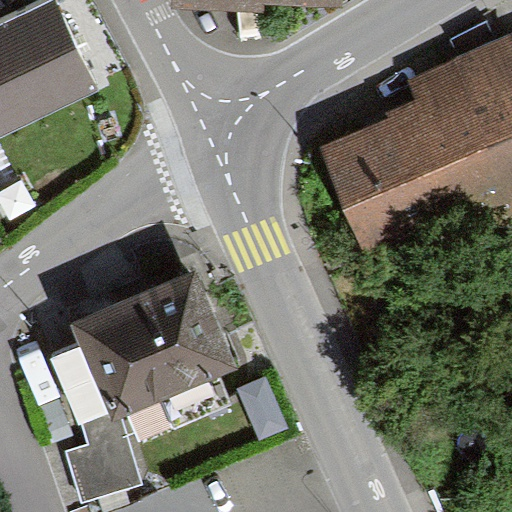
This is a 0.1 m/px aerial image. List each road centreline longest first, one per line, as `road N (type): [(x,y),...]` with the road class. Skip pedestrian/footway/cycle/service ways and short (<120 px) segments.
road 1 (residential): [(377,511),(208,136)]
road 2 (residential): [(208,136),(437,0)]
road 3 (residential): [(0,290),(208,136)]
road 4 (unclassified): [(208,136),(140,0)]
